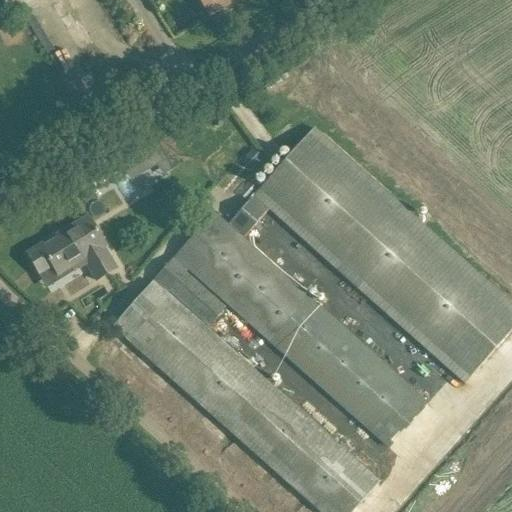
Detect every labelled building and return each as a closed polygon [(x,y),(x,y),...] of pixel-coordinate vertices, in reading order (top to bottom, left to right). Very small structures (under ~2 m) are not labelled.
[(197,0),(208,17),(236,0),(197,0)] [(227,227),(243,241),(270,212),(464,385),(511,330),(511,304),(315,129),(227,227)] [(158,142),(139,154),(149,171),(156,166),(168,159),(158,142)] [(427,404),(243,241),(227,227),(214,215),(175,258),(388,448),(427,404)] [(41,246),(26,256),(40,276),(53,267),(58,276),(84,260),(96,281),(116,269),(103,248),(105,247),(88,218),(64,233),(66,236),(43,250),(41,246)] [(188,270),(175,258),(153,283),(166,295),(169,292),(209,328),(226,309),(186,273),(188,270)] [(153,283),(114,327),(321,511),(357,511),(380,486),(166,295),(153,283)] [(434,402),(442,409),(457,391),(449,384),(434,402)]
